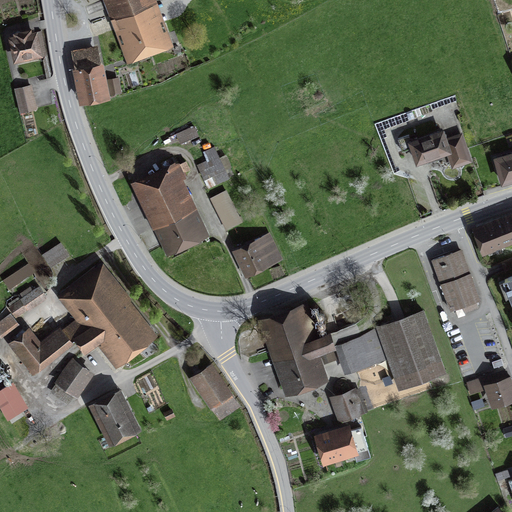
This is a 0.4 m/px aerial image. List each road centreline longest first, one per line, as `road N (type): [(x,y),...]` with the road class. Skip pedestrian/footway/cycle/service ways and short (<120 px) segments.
road 1 (tertiary): [(50,0),(69,103),(125,238),(176,299),(219,311)]
road 2 (track): [(99,186),(149,159),(177,152),(189,160),(256,303)]
road 3 (track): [(125,238),(2,342),(54,421)]
road 4 (tertiary): [(219,311),(457,219)]
road 5 (track): [(220,321),(23,441)]
road 6 (tertiary): [(289,511),(272,443),(224,351),(219,311)]
road 7 (residential): [(457,219),(511,360)]
